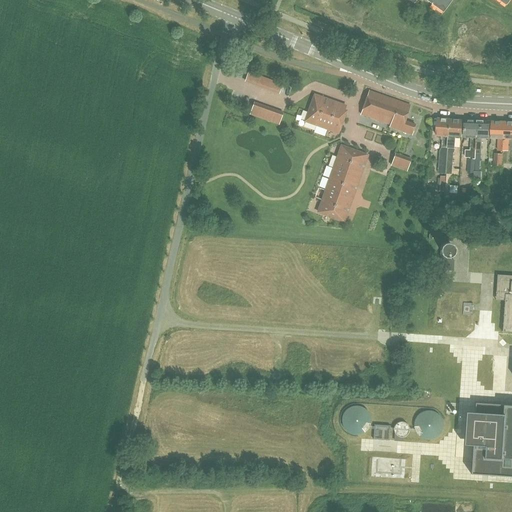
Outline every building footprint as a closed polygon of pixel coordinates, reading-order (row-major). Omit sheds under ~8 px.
[(434,0),(432,3),(444,12),(452,0),(434,0)] [(283,97),(288,85),(252,72),(248,83),(283,97)] [(384,120),(391,123),(390,126),(412,134),(416,123),(405,120),(411,105),(370,90),(361,114),(383,122),(384,120)] [(306,120),(316,124),(323,108),(321,107),(325,97),(315,94),(306,120)] [(323,108),(316,124),(328,129),(337,102),(328,99),(324,108),(323,108)] [(251,113),(279,124),(284,112),(255,102),(251,113)] [(337,102),(328,129),(339,132),(345,115),(343,115),(346,105),(337,102)] [(449,147),(451,118),(438,117),(437,135),(443,135),(442,147),(449,147)] [(464,119),(451,118),(449,147),(448,155),(447,171),(453,172),(454,151),(454,152),(455,148),(456,148),(457,136),(462,136),(464,119)] [(466,119),(465,136),(471,137),(471,149),(476,149),(478,120),(466,119)] [(478,120),(476,149),(481,149),(482,149),(482,137),(490,137),(491,120),(478,120)] [(492,137),(498,138),(498,151),(504,151),(505,121),(492,120),(492,137)] [(355,161),(365,164),(368,154),(342,145),(338,157),(355,162),(355,161)] [(475,173),(476,150),(466,149),(465,157),(471,157),(471,158),(469,158),(468,172),(475,173)] [(391,165),(400,168),(404,157),(395,153),(391,165)] [(503,154),(495,153),(494,165),(502,166),(503,154)] [(440,154),(439,173),(447,174),(447,171),(448,155),(440,154)] [(354,164),(355,162),(338,157),(334,168),(360,177),(364,167),(354,164)] [(411,159),(404,157),(400,168),(407,170),(411,159)] [(357,186),(360,177),(334,168),(330,179),(347,184),(347,182),(357,186)] [(326,190),(352,199),(356,189),(346,186),(347,184),(330,179),(326,190)] [(470,188),(462,188),(461,200),(469,200),(470,188)] [(340,204),(349,208),(352,199),(326,190),(322,200),(339,206),(340,204)] [(339,206),(322,200),(318,211),(344,220),(348,211),(338,207),(339,206)] [(441,271),(441,269),(454,270),(455,259),(452,259),(452,253),(452,252),(453,251),(454,249),(454,247),(454,246),(454,245),(453,243),(452,242),(450,241),(449,240),(448,240),(446,240),(445,240),(444,241),(443,241),(442,242),(441,243),(440,244),(440,246),(439,247),(439,248),(440,249),(440,250),(441,252),(440,258),(437,258),(436,269),(439,269),(439,270),(441,271)] [(505,294),(503,331),(511,331),(511,280),(511,281),(511,276),(498,275),(496,293),(505,294)] [(473,315),(473,303),(464,302),(463,315),(473,315)] [(486,379),(496,379),(497,354),(487,354),(486,379)] [(447,376),(457,376),(457,366),(446,367),(447,376)] [(466,412),(463,444),(472,445),(470,473),(511,476),(511,404),(475,402),(474,412),(466,412)] [(389,440),(390,425),(374,424),(373,439),(389,440)]
